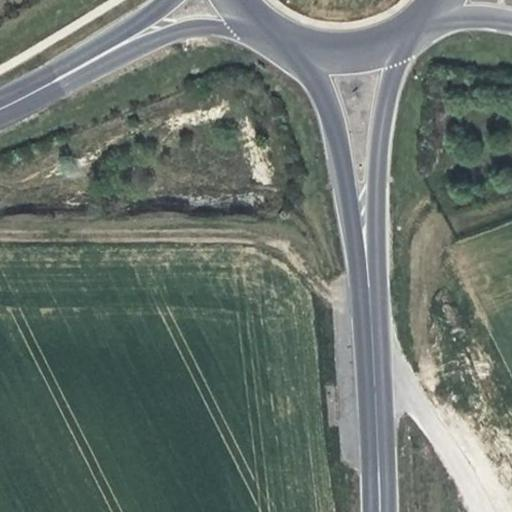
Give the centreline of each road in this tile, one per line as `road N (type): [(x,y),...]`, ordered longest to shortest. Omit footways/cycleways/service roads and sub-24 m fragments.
road 1 (secondary): [(369,339),(384,109),(409,31)]
road 2 (secondary): [(291,41),(330,114),(369,339)]
road 3 (track): [(372,373),(415,399),(482,511)]
road 4 (secondary): [(381,511),(369,339)]
road 5 (tertiary): [(136,37),(0,107)]
road 6 (tertiary): [(136,37),(266,28)]
road 7 (secondary): [(291,41),(351,50),(409,31)]
